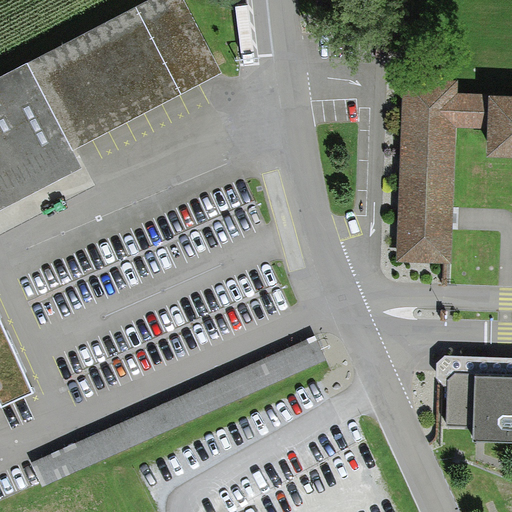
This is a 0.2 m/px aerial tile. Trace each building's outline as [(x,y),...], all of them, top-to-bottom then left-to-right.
[(222,68),(186,0),(145,0),(0,75),(0,204),(85,161),(76,143),(222,68)] [(511,93),(457,92),(458,80),(404,78),(398,259),(443,260),(450,260),(452,217),(454,124),(489,125),(488,154),(511,154),(511,93)] [(0,315),(0,398),(1,401),(33,386),(0,315)] [(137,438),(331,363),(322,341),(129,416),(137,438)] [(511,366),(445,364),(442,427),(470,428),(470,438),(511,440),(511,366)]
